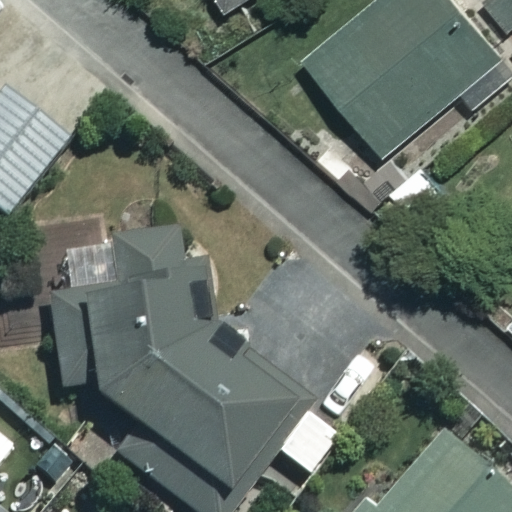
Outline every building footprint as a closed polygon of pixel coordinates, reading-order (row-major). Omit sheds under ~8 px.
[(502,52),(457,0),(380,0),(310,60),(387,151),(502,52)] [(511,31),(511,0),(490,0),(487,4),(511,32),(511,31)] [(0,212),(66,143),(0,81),(0,212)] [(214,511),(260,458),(299,413),(281,398),(345,321),(289,273),(212,364),(184,340),(165,226),(62,242),(70,288),(33,294),(49,393),(86,387),(133,426),(112,451),(184,511),(214,511)] [(299,413),(260,458),(299,492),(338,446),(299,413)] [(77,464),(35,430),(10,460),(52,495),(77,464)] [(0,450),(8,441),(0,433),(0,504),(2,502),(0,499),(0,450)] [(511,511),(511,499),(443,435),(370,511),(511,511)]
